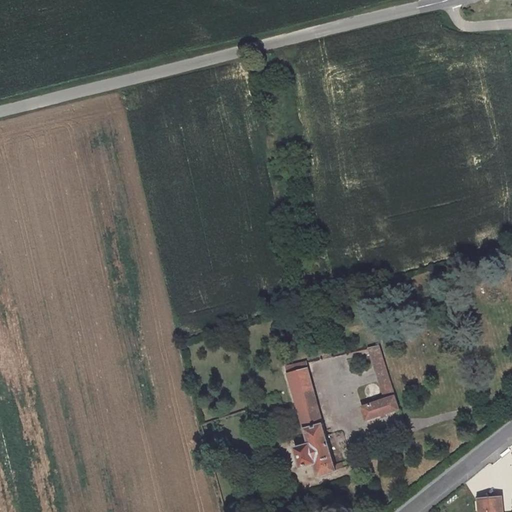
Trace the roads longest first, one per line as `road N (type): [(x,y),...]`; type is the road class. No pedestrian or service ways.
road 1 (unclassified): [(447,0),(0,111)]
road 2 (tertiary): [(511,428),(407,511)]
